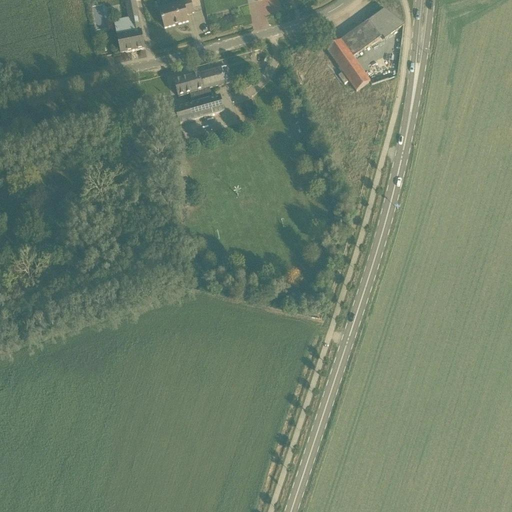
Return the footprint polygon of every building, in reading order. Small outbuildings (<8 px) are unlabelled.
[(190,1),(175,5),(159,9),(160,12),(165,29),(188,23),(186,16),(194,13),(190,1)] [(126,4),(129,19),(114,21),(118,37),(117,37),(121,55),(145,50),(136,2),(126,4)] [(385,40),(404,26),(384,11),(327,52),(356,93),(370,83),(353,58),(383,37),(385,40)] [(213,99),(210,89),(231,83),(226,68),(174,83),(179,98),(190,95),(193,105),(175,110),(180,126),(224,113),(220,97),(213,99)] [(346,87),(350,84),(343,75),(340,78),(346,87)] [(70,127),(72,127),(69,117),(41,124),(44,134),(54,131),(55,137),(71,133),(70,127)] [(187,184),(184,167),(176,168),(179,185),(187,184)]
